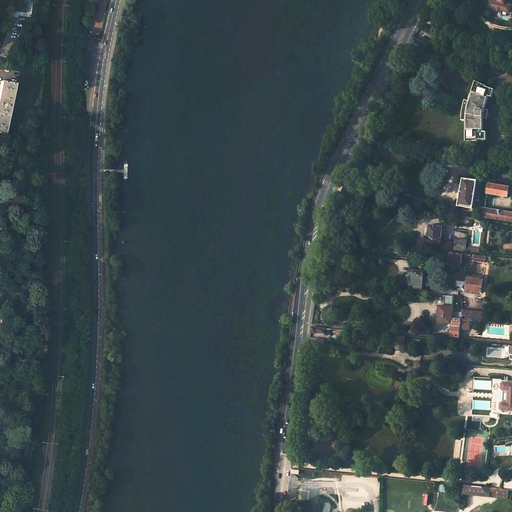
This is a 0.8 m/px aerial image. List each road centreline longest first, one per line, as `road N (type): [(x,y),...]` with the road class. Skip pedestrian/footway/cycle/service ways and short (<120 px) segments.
road 1 (primary): [(116,0),(95,126),(90,399),(75,511)]
road 2 (primary): [(321,198),(294,324),(282,480)]
road 3 (primary): [(282,480),(306,283),(325,199)]
road 4 (primary): [(325,199),(423,0)]
road 5 (primary): [(417,0),(321,198)]
road 6 (track): [(306,283),(448,292)]
